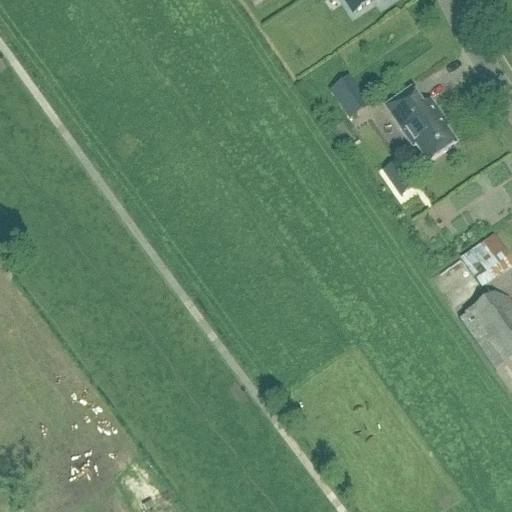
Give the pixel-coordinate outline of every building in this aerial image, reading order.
[(343,0),(354,16),(376,0),(343,0)] [(366,108),(347,81),(332,92),(352,119),(366,108)] [(423,110),(411,92),(385,109),(412,150),(415,148),(427,167),(456,147),(439,122),(441,120),(431,104),(423,110)] [(398,175),(385,183),(394,197),(406,189),(398,175)] [(467,196),(414,228),(422,241),(412,246),(427,272),(451,258),(447,252),(487,229),(467,196)] [(481,292),(511,270),(511,266),(492,239),(460,262),(481,292)] [(511,306),(509,302),(494,298),(474,313),(473,311),(463,318),(464,320),(458,324),(494,377),(511,363),(511,306)]
